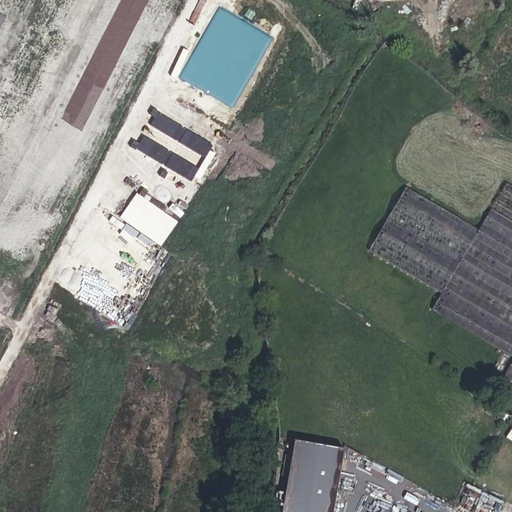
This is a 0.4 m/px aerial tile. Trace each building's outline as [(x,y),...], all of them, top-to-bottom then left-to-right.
[(113,175),(118,167),(107,159),(102,167),(113,175)] [(482,233),(444,298),(437,310),(511,354),(511,368),(501,386),(511,392),(511,184),(482,233)] [(482,233),(407,189),(370,253),(444,298),(482,233)] [(120,218),(163,243),(177,220),(134,195),(120,218)] [(281,511),(330,511),(341,446),(293,439),(281,511)]
